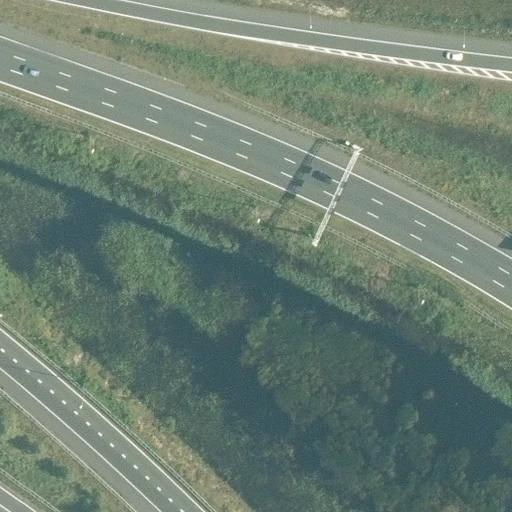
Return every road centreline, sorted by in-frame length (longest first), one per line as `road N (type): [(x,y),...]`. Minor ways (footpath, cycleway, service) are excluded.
road 1 (motorway): [(511,282),(241,144),(0,66)]
road 2 (motorway): [(511,64),(86,0)]
road 3 (motorway): [(0,351),(181,511)]
